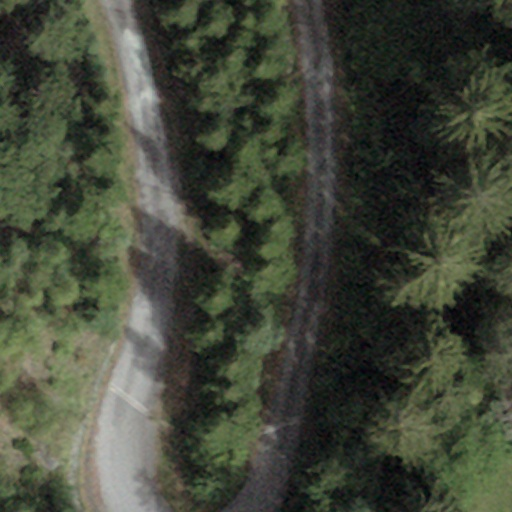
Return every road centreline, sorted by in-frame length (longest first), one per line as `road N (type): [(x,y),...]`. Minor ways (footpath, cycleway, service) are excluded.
road 1 (track): [(167,511),(148,484),(155,183),(100,0)]
road 2 (track): [(294,0),(318,218),(267,511)]
